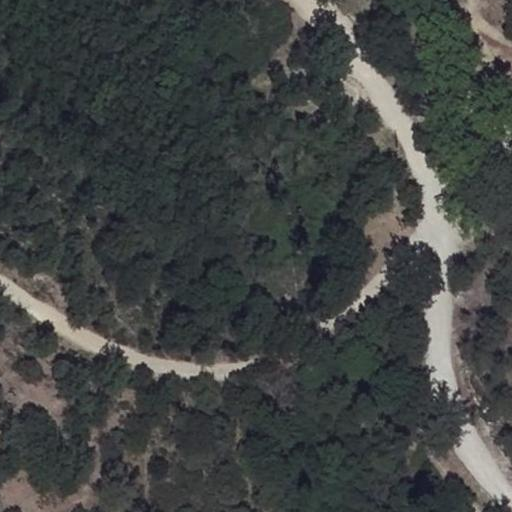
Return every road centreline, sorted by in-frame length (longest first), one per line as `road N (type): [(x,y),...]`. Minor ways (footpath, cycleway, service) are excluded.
road 1 (track): [(438,214),(407,256),(315,339),(273,365),(224,373),(142,364),(0,280)]
road 2 (track): [(511,497),(464,435),(438,374),(448,262),(438,214)]
road 3 (track): [(306,0),(397,114),(438,214)]
